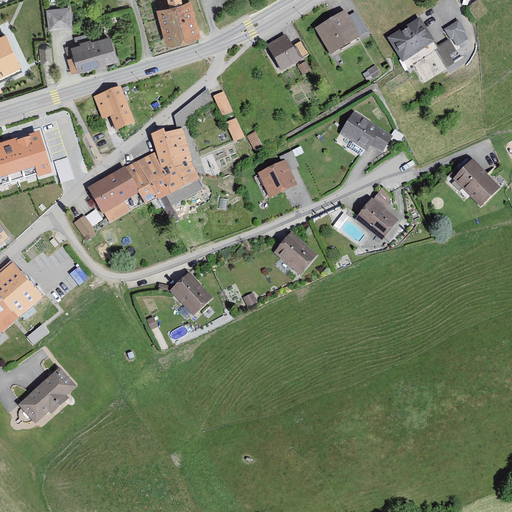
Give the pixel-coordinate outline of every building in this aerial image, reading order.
[(185,5),(183,0),(170,0),(172,8),(159,11),(168,47),(202,39),(194,3),(185,5)] [(73,29),(71,9),(47,12),(50,32),(73,29)] [(358,37),(345,15),(318,30),(332,53),(358,37)] [(431,44),(419,25),(392,42),(404,61),(431,44)] [(464,33),(459,26),(448,32),(454,41),(455,40),(458,44),(465,40),(462,35),(464,33)] [(0,82),(0,81),(24,71),(7,36),(0,38),(0,89),(3,88),(0,82)] [(120,62),(113,37),(72,48),(75,60),(69,61),(73,76),(120,62)] [(291,48),(286,39),(270,48),(283,71),(302,60),(300,58),(306,54),(300,43),(291,48)] [(455,52),(450,44),(439,50),(444,59),(455,52)] [(310,72),(306,66),(299,70),(304,76),(310,72)] [(379,77),(374,68),(362,76),(367,84),(379,77)] [(134,126),(120,89),(93,100),(102,122),(111,118),(116,133),(134,126)] [(231,111),(223,95),(217,98),(225,114),(231,111)] [(100,122),(95,109),(89,111),(94,124),(100,122)] [(390,139),(354,116),(342,134),(353,141),(349,147),(362,155),(370,143),(382,150),(390,139)] [(244,138),(237,122),(230,125),(237,141),(244,138)] [(151,136),(156,154),(90,189),(109,225),(131,214),(125,204),(141,196),(146,205),(196,179),(182,132),(168,135),(166,131),(151,136)] [(405,137),(396,131),(392,140),(401,144),(405,137)] [(0,148),(0,186),(51,172),(40,137),(0,148)] [(279,160),(282,165),(262,174),(272,195),(295,184),(288,169),(295,166),(290,155),(279,160)] [(68,157),(56,160),(61,181),(73,178),(68,157)] [(497,187),(472,164),(456,181),(481,204),(497,187)] [(396,221),(373,203),(358,221),(381,239),(396,221)] [(93,232),(85,219),(75,225),(83,238),(93,232)] [(0,250),(11,241),(0,226),(0,250)] [(314,256),(291,236),(277,253),(300,273),(314,256)] [(44,301),(15,266),(0,278),(0,342),(12,332),(10,331),(21,322),(19,321),(44,301)] [(210,299),(189,277),(172,293),(192,315),(210,299)] [(256,303),(252,295),(245,298),(249,306),(256,303)] [(77,390),(61,371),(19,407),(23,411),(18,415),(27,427),(33,422),(37,426),(51,414),(53,417),(70,401),(68,398),(77,390)]
